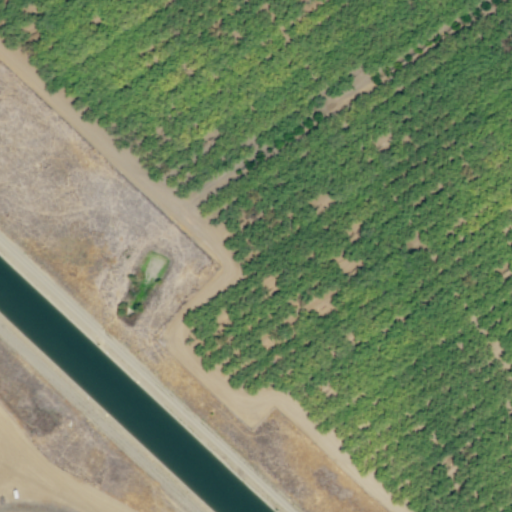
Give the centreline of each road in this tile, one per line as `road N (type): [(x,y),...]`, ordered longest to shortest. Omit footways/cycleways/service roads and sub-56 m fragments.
road 1 (track): [(399,511),(286,404),(232,395),(196,370),(182,351),(179,323),(221,283),(226,263),(218,247),(0,49)]
road 2 (track): [(106,511),(46,476),(0,420)]
